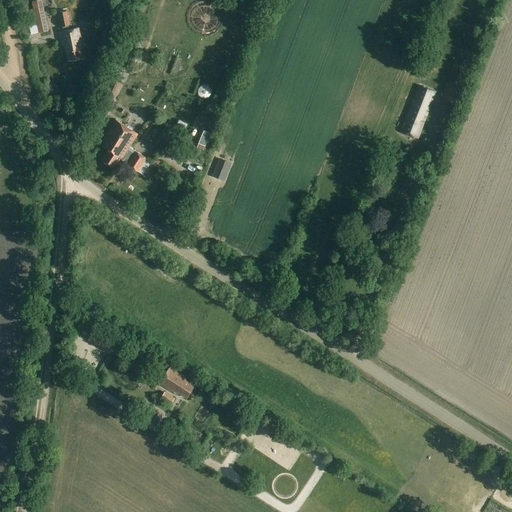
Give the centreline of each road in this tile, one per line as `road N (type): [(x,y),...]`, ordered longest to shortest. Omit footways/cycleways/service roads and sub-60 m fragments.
road 1 (unclassified): [(511,459),(85,188),(0,77)]
road 2 (track): [(22,511),(73,176)]
road 3 (track): [(350,356),(431,158),(433,134)]
